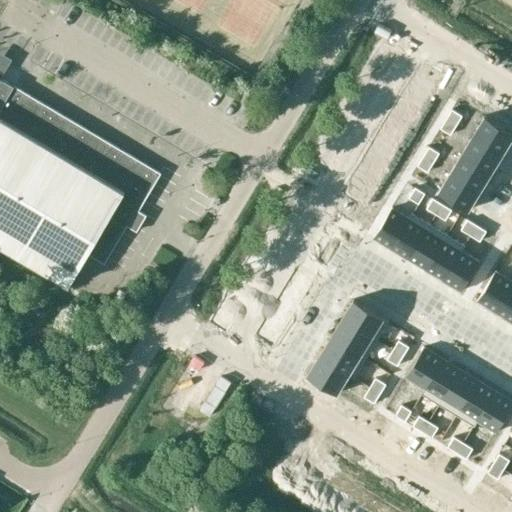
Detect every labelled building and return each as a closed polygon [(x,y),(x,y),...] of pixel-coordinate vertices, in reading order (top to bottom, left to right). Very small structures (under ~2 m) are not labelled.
[(0,76),(0,243),(70,285),(88,254),(105,264),(127,226),(138,231),(148,215),(140,211),(162,173),(0,76)] [(452,108),(447,117),(457,124),(463,114),(452,108)] [(511,130),(485,114),(473,134),(503,152),(511,137),(511,130)] [(447,117),(441,127),(451,133),(457,124),(447,117)] [(473,134),(462,152),(492,171),(503,152),(473,134)] [(429,145),(424,155),(434,161),(440,152),(429,145)] [(462,152),(450,171),(480,190),(492,171),(462,152)] [(424,155),(418,164),(428,171),(434,161),(424,155)] [(318,171),(308,165),(304,171),(314,177),(318,171)] [(450,171),(439,191),(468,209),(480,190),(450,171)] [(416,186),(409,196),(419,202),(425,192),(416,186)] [(433,197),(427,207),(436,213),(443,202),(433,197)] [(443,202),(436,213),(446,219),(452,208),(443,202)] [(392,206),(374,236),(391,247),(409,217),(392,206)] [(409,217),(391,247),(409,258),(430,223),(413,212),(409,217)] [(468,218),(461,228),(471,234),(477,224),(468,218)] [(430,223),(409,258),(426,268),(448,233),(430,223)] [(477,224),(471,234),(480,240),(487,229),(477,224)] [(448,233),(426,268),(444,279),(462,249),(466,244),(448,233)] [(462,249),(444,279),(461,290),(479,260),(462,249)] [(511,279),(496,269),(477,299),(495,310),(511,281),(511,279)] [(511,281),(495,310),(511,320),(511,281)] [(354,298),(342,317),(377,339),(389,319),(354,298)] [(342,317),(331,336),(366,357),(377,339),(342,317)] [(331,336),(319,355),(349,374),(354,377),(366,357),(331,336)] [(398,338),(392,348),(403,354),(408,345),(398,338)] [(424,346),(406,376),(425,387),(422,392),(422,393),(444,358),(424,346)] [(392,348),(386,357),(397,364),(403,354),(392,348)] [(319,355),(307,374),(337,392),(349,374),(319,355)] [(444,358),(422,393),(439,403),(461,368),(444,358)] [(461,368),(439,403),(457,414),(478,379),(461,368)] [(376,376),(370,386),(380,392),(386,383),(376,376)] [(478,379),(457,414),(474,424),(495,389),(478,379)] [(370,386),(364,395),(375,402),(380,392),(370,386)] [(511,399),(495,389),(474,424),(474,425),(478,419),(496,431),(511,405),(511,399)] [(402,404),(396,414),(405,420),(412,410),(402,404)] [(419,414),(413,425),(423,430),(429,420),(419,414)] [(429,420),(423,430),(432,436),(438,426),(429,420)] [(259,454),(247,474),(264,485),(273,469),(287,478),(308,444),(287,431),(269,460),(259,454)] [(454,435),(448,446),(457,452),(464,441),(454,435)] [(464,441),(457,452),(467,457),(473,447),(464,441)] [(308,444),(287,478),(300,486),(291,501),(308,511),(320,491),(310,485),(328,456),(308,444)] [(499,452),(494,461),(504,468),(510,458),(499,452)] [(494,461),(488,471),(498,477),(504,468),(494,461)] [(331,498),(322,511),(364,511),(379,487),(359,475),(341,504),(331,498)] [(379,487),(364,511),(392,511),(400,500),(379,487)]
